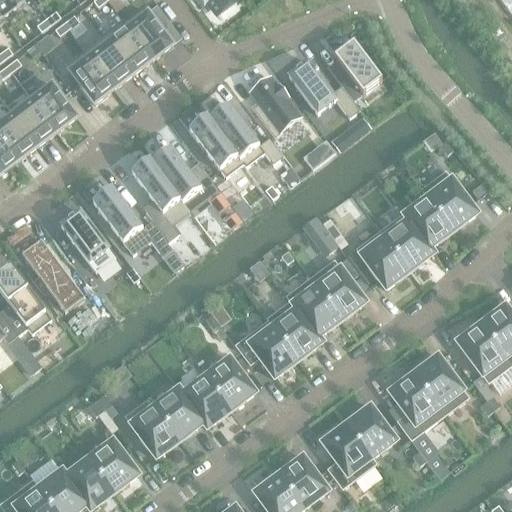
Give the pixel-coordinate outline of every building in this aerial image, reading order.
[(17,0),(0,0),(0,16),(4,22),(23,8),(17,0)] [(99,11),(108,4),(104,0),(99,0),(94,4),(99,11)] [(196,0),(204,9),(206,8),(216,21),(221,18),(241,2),(239,0),(196,0)] [(511,0),(496,0),(511,20),(511,0)] [(157,9),(148,16),(157,28),(166,21),(157,9)] [(51,29),(61,22),(56,15),(46,22),(51,29)] [(128,30),(128,31),(153,64),(173,49),(159,30),(157,28),(148,16),(128,30)] [(79,26),(74,19),(64,26),(69,33),(79,26)] [(506,38),(494,21),(485,27),(483,24),(475,30),(492,52),(500,46),(498,44),(506,38)] [(51,29),(46,22),(37,29),(42,36),(51,29)] [(122,23),(103,38),(134,78),(153,64),(128,31),(128,30),(123,23),(122,23)] [(60,40),(69,33),(64,26),(55,33),(60,40)] [(84,52),(83,53),(89,60),(114,93),(134,78),(103,38),(84,52)] [(353,47),(334,61),(363,99),(382,84),(353,47)] [(0,60),(3,65),(13,58),(8,51),(0,57),(0,60)] [(89,60),(69,75),(80,89),(94,108),(114,93),(89,60)] [(22,69),(17,62),(7,70),(12,76),(22,69)] [(308,66),(288,80),(317,118),(336,104),(349,122),(359,115),(341,90),(331,97),(317,78),(318,77),(316,74),(315,75),(308,66)] [(0,80),(2,83),(12,76),(7,70),(0,74),(0,80)] [(300,122),(270,82),(251,97),(257,105),(251,109),(275,141),(300,122)] [(52,88),(32,103),(57,136),(77,121),(63,102),(52,88)] [(32,103),(13,117),(38,151),(57,136),(32,103)] [(210,121),(210,122),(244,168),(243,168),(246,171),(265,157),(273,169),(283,161),(269,142),(259,149),(228,108),(210,121)] [(13,117),(0,127),(0,140),(19,165),(38,151),(13,117)] [(208,118),(189,132),(226,181),(243,168),(244,168),(210,122),(210,121),(208,118)] [(331,137),(325,142),(332,152),(339,147),(331,137)] [(0,140),(0,178),(19,165),(0,140)] [(453,154),(445,145),(439,151),(447,160),(453,154)] [(202,193),(170,151),(153,165),(152,165),(181,203),(180,204),(183,207),(202,193)] [(152,165),(153,165),(151,161),(131,176),(163,217),(180,204),(181,203),(152,165)] [(477,217),(446,175),(421,193),(421,194),(426,201),(427,201),(453,235),(477,217)] [(482,186),(471,194),(477,202),(488,194),(482,186)] [(271,190),(265,194),(272,204),(279,199),(271,190)] [(112,191),(92,205),(133,259),(151,245),(158,255),(169,246),(152,224),(142,232),(112,191)] [(427,201),(426,201),(405,218),(430,252),(453,235),(427,201)] [(80,215),(61,230),(90,268),(96,276),(115,262),(109,253),(80,215)] [(430,252),(405,218),(404,217),(380,235),(410,275),(434,257),(430,252)] [(330,224),(323,229),(326,234),(334,243),(341,253),(348,248),(330,224)] [(325,233),(312,244),(325,261),(339,251),(325,233)] [(410,275),(380,235),(356,253),(386,293),(410,275)] [(41,244),(22,258),(58,306),(77,292),(41,244)] [(294,263),(288,256),(281,260),(287,268),(294,263)] [(346,261),(337,268),(349,284),(359,277),(346,261)] [(337,268),(334,264),(310,282),(341,324),(366,306),(349,284),(337,268)] [(10,269),(0,276),(0,295),(10,309),(0,316),(19,339),(28,333),(32,338),(51,324),(10,269)] [(133,272),(126,277),(133,287),(140,282),(133,272)] [(341,324),(310,282),(287,300),(286,300),(290,305),(318,342),(319,341),(341,324)] [(290,305),(267,322),(298,364),(322,347),(323,346),(319,341),(318,342),(290,305)] [(511,318),(505,310),(481,328),(511,369),(511,318)] [(0,344),(4,341),(8,347),(19,339),(0,316),(0,315),(0,344)] [(220,329),(212,319),(206,324),(213,333),(220,329)] [(298,364),(267,322),(266,323),(268,325),(235,349),(250,370),(259,363),(274,382),(298,364)] [(511,369),(481,328),(457,346),(488,388),(491,386),(500,397),(511,387),(511,372),(511,371),(511,369)] [(469,402),(438,360),(413,378),(445,420),(469,402)] [(255,396),(229,362),(205,380),(231,415),(255,396)] [(124,369),(110,378),(118,389),(131,380),(124,369)] [(445,420),(413,378),(389,396),(405,418),(396,425),(411,445),(445,420)] [(231,415),(205,380),(183,397),(179,392),(178,392),(207,432),(231,415)] [(207,432),(178,392),(155,409),(150,402),(149,402),(180,444),(203,428),(207,433),(207,432)] [(111,409),(104,399),(98,404),(105,414),(111,409)] [(500,410),(493,401),(486,405),(494,415),(500,410)] [(180,444),(149,402),(124,420),(130,428),(156,462),(180,444)] [(105,414),(98,404),(88,411),(95,421),(105,414)] [(494,415),(486,405),(480,410),(487,420),(494,415)] [(396,445),(370,410),(346,428),(372,463),(372,462),(396,445)] [(372,463),(346,428),(322,446),(337,466),(327,473),(342,494),(376,469),(377,468),(372,462),(372,463)] [(139,479),(113,444),(88,462),(114,497),(139,479)] [(426,465),(419,456),(412,460),(420,470),(426,465)] [(290,470),(278,478),(303,511),(305,511),(328,495),(303,460),(290,470)] [(93,511),(114,497),(88,462),(66,479),(62,474),(89,511),(93,511)] [(24,474),(17,464),(11,469),(18,479),(24,474)] [(89,511),(62,474),(39,491),(33,484),(32,484),(52,511),(83,511),(86,510),(88,511),(89,511)] [(303,511),(278,478),(254,497),(265,511),(303,511)] [(52,511),(32,484),(8,502),(14,511),(52,511)]
